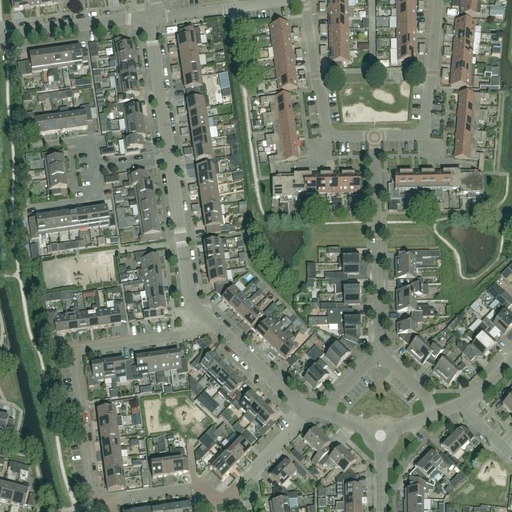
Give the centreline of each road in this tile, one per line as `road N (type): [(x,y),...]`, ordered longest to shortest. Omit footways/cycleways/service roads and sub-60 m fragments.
road 1 (residential): [(435,0),(422,134),(373,138)]
road 2 (residential): [(373,138),(324,130),(302,0)]
road 3 (unclassified): [(206,320),(190,307),(164,160)]
road 4 (residential): [(103,502),(87,490),(72,349)]
road 5 (unclassified): [(0,35),(125,19),(143,24)]
road 6 (residential): [(72,349),(198,329),(206,320)]
road 7 (unclassified): [(164,160),(143,24)]
road 8 (residential): [(219,511),(306,409)]
road 9 (residential): [(306,409),(206,320)]
road 10 (residential): [(214,511),(196,490),(103,502)]
